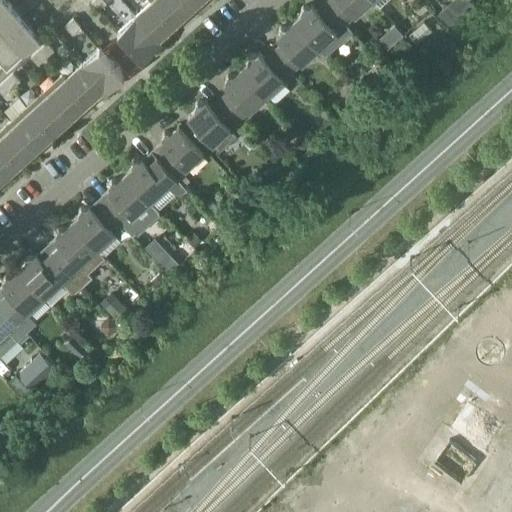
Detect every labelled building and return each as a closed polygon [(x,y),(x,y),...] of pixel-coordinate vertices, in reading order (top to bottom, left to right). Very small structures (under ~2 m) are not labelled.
[(0,0),(0,13),(10,4),(5,0),(0,0)] [(107,3),(104,0),(94,0),(92,2),(99,10),(107,3)] [(168,31),(176,24),(153,0),(151,0),(136,14),(161,42),(170,34),(168,31)] [(153,0),(176,24),(193,9),(184,0),(153,0)] [(184,0),(193,9),(202,0),(184,0)] [(355,17),(373,0),(372,0),(327,0),(327,1),(340,17),(347,24),(355,17)] [(340,17),(327,1),(317,9),(312,4),(309,7),(307,6),(306,6),(304,6),(303,7),(302,8),(302,11),(303,13),(295,20),(320,48),(326,55),(353,31),(347,24),(340,17)] [(0,44),(26,21),(10,4),(0,13),(0,44)] [(449,26),(459,17),(448,5),(438,14),(449,26)] [(136,14),(118,31),(141,55),(149,48),(152,50),(161,42),(136,14)] [(81,26),(74,18),(66,25),(73,33),(81,26)] [(282,41),(272,49),(293,73),(320,48),(295,20),(287,27),(285,26),(283,26),(282,26),(280,27),(279,29),(280,33),(277,36),(282,41)] [(0,62),(7,70),(42,39),(26,21),(0,44),(0,62)] [(54,50),(47,43),(40,49),(47,57),(54,50)] [(100,47),(83,62),(108,90),(116,82),(114,79),(123,72),(100,47)] [(47,57),(40,49),(32,56),(39,64),(47,57)] [(249,61),(241,69),(267,97),(293,73),(272,49),(263,56),(259,52),(257,54),(254,53),(252,53),(250,54),(249,55),(249,57),(248,58),(249,61)] [(98,98),(108,90),(83,62),(66,77),(66,78),(89,103),(96,96),(98,98)] [(229,89),(219,98),(240,121),(267,97),(241,69),(234,75),(232,74),(229,74),(227,75),(226,77),(226,78),(227,81),(224,84),(229,89)] [(20,81),(13,73),(6,80),(13,87),(20,81)] [(72,118),(89,103),(66,78),(66,77),(63,74),(46,89),(72,118)] [(363,77),(356,84),(366,95),(373,88),(363,77)] [(0,89),(5,95),(13,87),(6,80),(0,85),(0,89)] [(72,118),(46,89),(29,105),(55,133),(72,118)] [(219,98),(211,105),(206,100),(203,102),(201,101),(199,101),(197,103),(195,105),(196,109),(188,117),(213,145),(240,121),(219,98)] [(37,149),(55,133),(29,105),(12,121),(37,149)] [(334,112),(339,119),(344,114),(339,108),(338,108),(334,112)] [(37,149),(12,121),(0,131),(0,141),(21,165),(37,149)] [(165,146),(157,153),(185,185),(190,180),(183,172),(205,153),(179,124),(171,132),(168,131),(167,131),(165,132),(163,133),(163,134),(163,136),(163,138),(161,141),(165,146)] [(315,138),(308,130),(305,133),(311,141),(315,138)] [(303,137),(294,145),(300,152),(309,144),(303,137)] [(0,175),(4,180),(21,165),(0,141),(0,175)] [(133,166),(126,173),(151,201),(168,186),(175,193),(178,193),(181,193),(184,191),(187,188),(184,186),(185,185),(157,153),(147,162),(143,157),(140,160),(138,159),(136,159),(134,160),(133,161),(132,164),(133,166)] [(112,194),(104,201),(125,225),(133,234),(135,232),(138,234),(160,214),(158,212),(160,211),(151,201),(126,173),(118,180),(115,179),(112,179),(111,181),(110,184),(110,186),(108,189),(112,194)] [(202,204),(207,210),(220,225),(229,217),(216,202),(211,197),(202,204)] [(80,214),(72,221),(98,249),(104,256),(121,241),(115,234),(125,225),(104,201),(94,210),(90,205),(87,207),(85,207),(83,207),(80,209),(79,210),(80,214)] [(59,242),(51,250),(83,286),(92,278),(88,273),(105,257),(104,256),(98,249),(72,221),(65,228),(62,227),(61,227),(59,228),(57,229),(57,230),(57,232),(58,234),(55,237),(59,242)] [(194,232),(187,238),(195,247),(202,241),(194,232)] [(27,262),(19,269),(45,297),(62,282),(74,293),(83,286),(51,250),(41,258),(37,253),(34,255),(32,255),(30,255),(27,256),(27,257),(26,260),(27,262)] [(160,262),(168,271),(178,262),(170,253),(160,262)] [(6,290),(0,295),(0,300),(18,321),(45,297),(19,269),(12,276),(9,275),(7,275),(5,277),(4,278),(3,280),(4,283),(2,285),(6,290)] [(160,272),(151,280),(156,285),(165,277),(160,272)] [(105,307),(115,318),(127,308),(117,296),(105,307)] [(26,330),(18,321),(0,300),(0,351),(2,351),(17,338),(26,330)] [(120,326),(110,315),(103,322),(102,329),(108,337),(120,326)] [(79,358),(88,350),(81,342),(72,350),(79,358)] [(17,374),(34,393),(58,371),(40,352),(17,374)]
